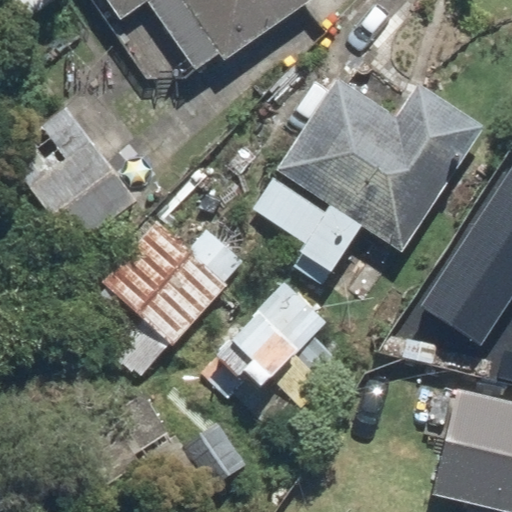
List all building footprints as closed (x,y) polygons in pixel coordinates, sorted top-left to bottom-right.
[(97,0),(151,76),(184,76),(223,49),(229,57),(309,0),(97,0)] [(342,76),(282,166),(335,201),(329,210),(277,175),(257,205),(309,240),(295,261),(326,282),(341,261),(366,222),(405,248),(488,123),(422,80),(400,114),(342,76)] [(77,243),(138,197),(69,107),(9,153),(77,243)] [(511,161),(421,308),(482,346),(511,296),(511,161)] [(190,245),(159,218),(105,278),(177,342),(231,282),(227,279),(246,258),(208,225),(190,245)] [(268,381),(336,309),(296,272),(229,344),(268,381)] [(511,396),(460,384),(435,486),(511,505),(511,396)] [(181,437),(150,386),(108,411),(140,463),(181,437)] [(400,511),(407,481),(359,471),(350,511),(400,511)]
